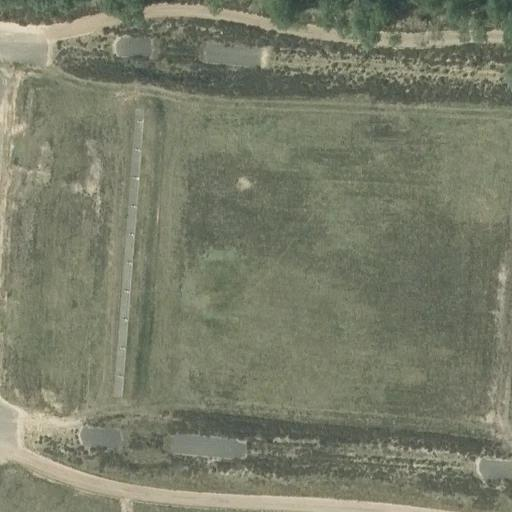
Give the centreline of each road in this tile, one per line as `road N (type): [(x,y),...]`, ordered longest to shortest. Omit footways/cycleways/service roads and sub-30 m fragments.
road 1 (track): [(511,38),(334,34),(207,10),(0,35)]
road 2 (track): [(0,449),(77,479),(180,501),(382,511)]
